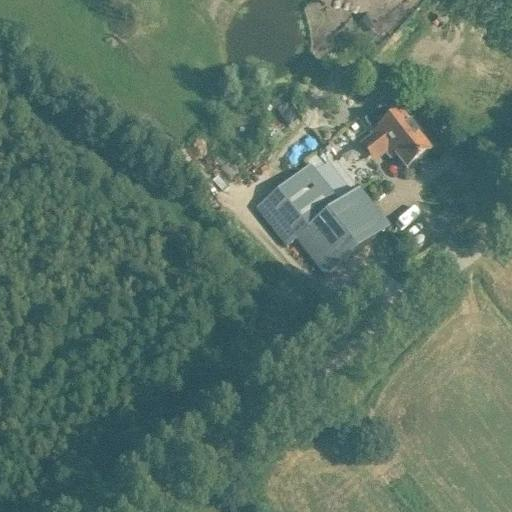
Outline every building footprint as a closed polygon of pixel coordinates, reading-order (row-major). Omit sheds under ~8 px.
[(275,141),(266,102),(235,109),(243,148),(275,141)] [(400,116),(372,137),(390,161),(395,157),(406,172),(429,154),(400,116)] [(359,127),(321,150),(345,190),(383,167),(359,127)] [(295,242),(325,279),(388,229),(358,191),(339,206),(309,168),(256,210),(286,249),(295,242)] [(475,232),(483,241),(508,220),(500,210),(475,232)]
